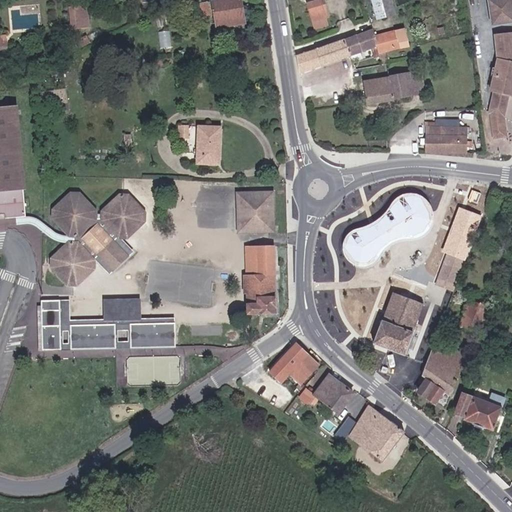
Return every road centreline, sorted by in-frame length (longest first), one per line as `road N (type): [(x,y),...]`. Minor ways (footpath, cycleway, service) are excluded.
road 1 (unclassified): [(0,483),(41,486),(70,476),(310,320)]
road 2 (secondary): [(310,320),(326,346),(511,511)]
road 3 (secondary): [(277,0),(297,132)]
road 4 (tertiary): [(383,170),(511,176)]
